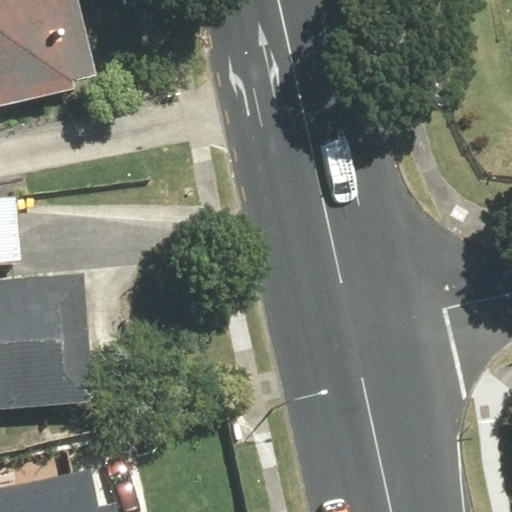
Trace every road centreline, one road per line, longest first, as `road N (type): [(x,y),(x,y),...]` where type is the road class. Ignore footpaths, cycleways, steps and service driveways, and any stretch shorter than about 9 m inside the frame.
road 1 (secondary): [(350,333),(277,0)]
road 2 (secondary): [(390,511),(350,333)]
road 3 (residential): [(350,333),(511,296)]
